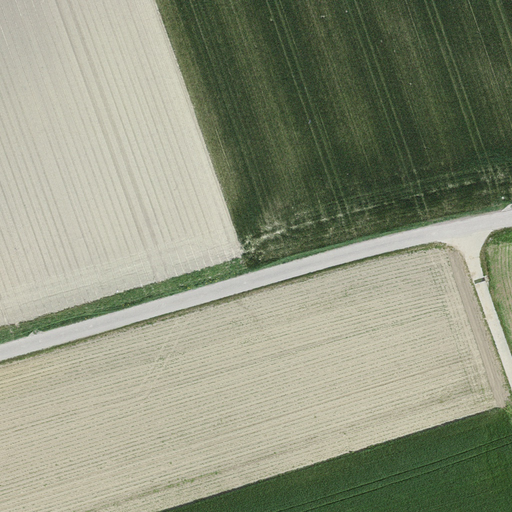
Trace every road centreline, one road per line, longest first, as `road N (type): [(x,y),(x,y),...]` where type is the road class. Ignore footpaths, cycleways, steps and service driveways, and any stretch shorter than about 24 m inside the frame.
road 1 (unclassified): [(511,218),(0,354)]
road 2 (track): [(459,227),(511,379)]
